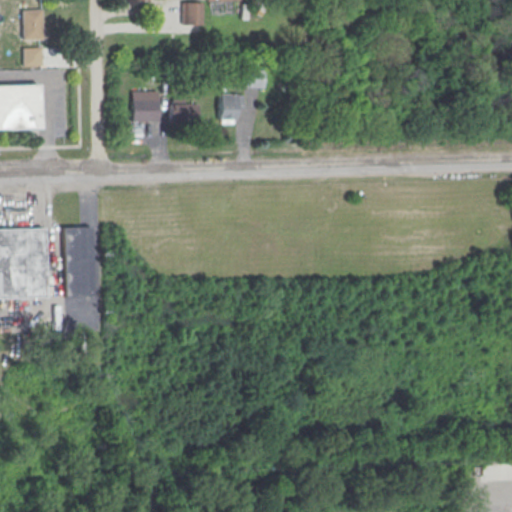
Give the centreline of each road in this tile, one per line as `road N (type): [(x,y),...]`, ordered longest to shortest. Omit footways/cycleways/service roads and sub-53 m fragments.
road 1 (tertiary): [(511,162),(0,177)]
road 2 (residential): [(92,0),(96,174)]
